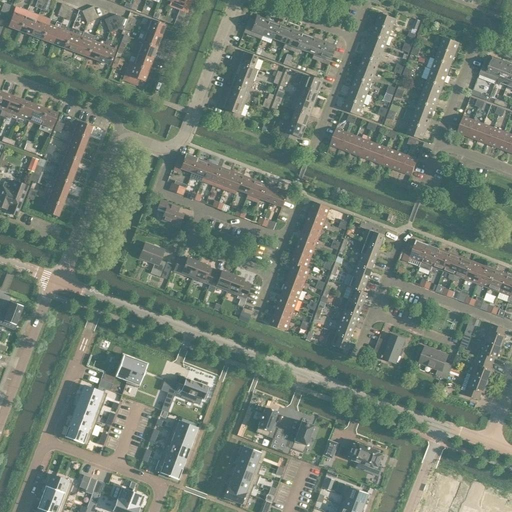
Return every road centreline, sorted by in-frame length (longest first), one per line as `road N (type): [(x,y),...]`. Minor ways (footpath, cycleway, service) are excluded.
road 1 (tertiary): [(442,426),(59,280)]
road 2 (unclassified): [(172,146),(186,131),(236,0)]
road 3 (residential): [(44,441),(163,486),(153,511)]
road 4 (residential): [(59,280),(0,419)]
road 5 (residential): [(1,73),(109,116),(121,138)]
road 6 (residential): [(511,326),(386,278)]
road 7 (residential): [(312,152),(355,38)]
